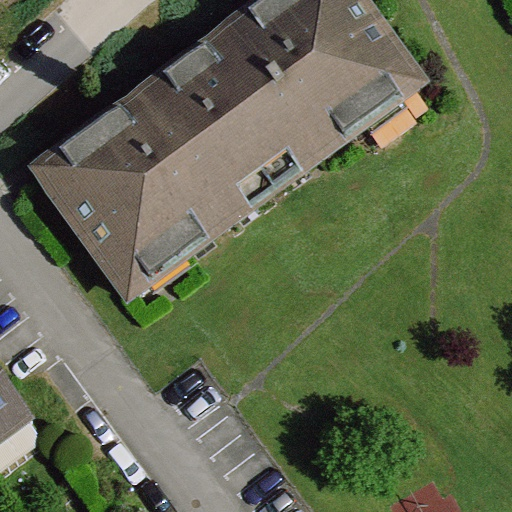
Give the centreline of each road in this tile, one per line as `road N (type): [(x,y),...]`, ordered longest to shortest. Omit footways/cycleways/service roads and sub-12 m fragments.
road 1 (residential): [(212,511),(0,226)]
road 2 (residential): [(125,0),(0,110)]
